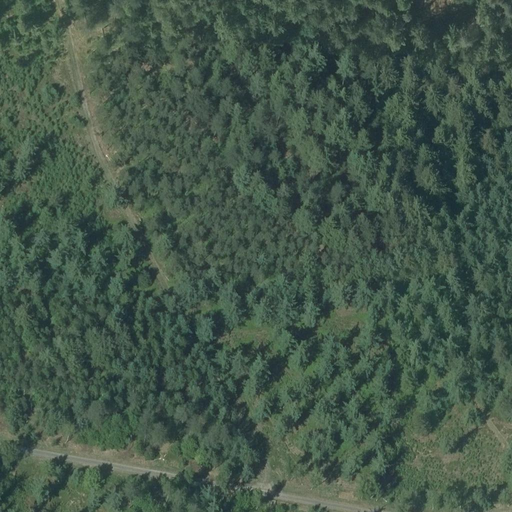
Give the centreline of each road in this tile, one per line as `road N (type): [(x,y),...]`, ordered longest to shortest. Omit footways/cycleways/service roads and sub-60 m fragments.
road 1 (track): [(54,0),(87,148),(111,209),(272,492)]
road 2 (track): [(389,511),(0,446)]
